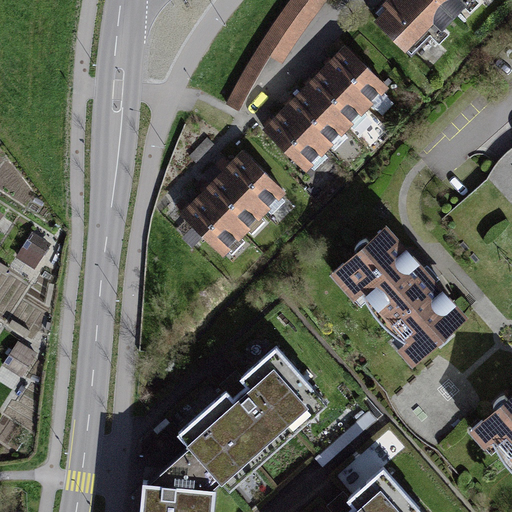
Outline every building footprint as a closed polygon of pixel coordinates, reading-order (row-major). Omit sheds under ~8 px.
[(291,0),(259,47),(278,59),(318,0),(291,0)] [(464,2),(465,0),(386,0),(383,3),(388,8),(376,20),(412,55),(440,27),(442,29),(466,4),(464,2)] [(366,106),(386,86),(347,47),(326,68),(366,106)] [(346,127),(366,106),(326,68),(306,89),(346,127)] [(325,148),(346,127),(306,89),(286,109),(325,148)] [(305,169),(325,148),(286,109),(265,130),(305,169)] [(263,212),(284,191),(244,152),(223,173),(263,212)] [(243,232),(263,212),(223,173),(203,193),(243,232)] [(222,253),(243,232),(203,193),(182,214),(222,253)] [(420,353),(463,316),(453,304),(454,303),(404,248),(404,249),(386,229),(343,267),(363,289),(357,294),(402,345),(408,340),(420,353)] [(39,266),(50,239),(30,231),(20,259),(39,266)] [(320,394),(276,345),(178,432),(222,481),(265,444),(268,448),(294,425),(290,421),(320,394)] [(511,396),(482,423),(494,437),(488,442),(511,468),(511,396)] [(148,481),(143,480),(139,511),(212,511),(215,487),(222,481),(189,444),(148,481)] [(424,511),(383,466),(331,511),(424,511)]
